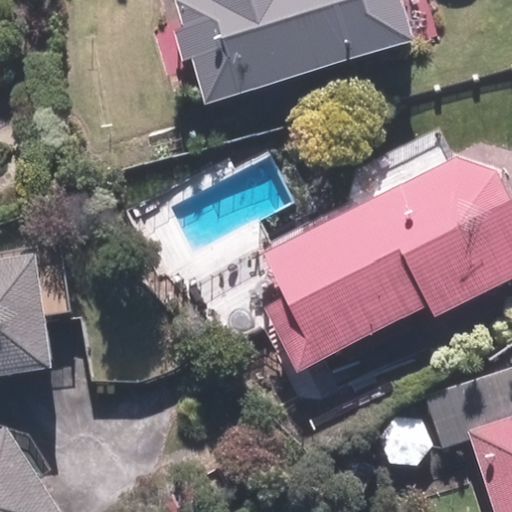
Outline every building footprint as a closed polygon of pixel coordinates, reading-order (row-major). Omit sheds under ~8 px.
[(425,35),(416,0),(194,0),(199,20),(189,22),(197,55),(208,52),(216,86),(425,35)] [(0,163),(26,158),(3,35),(0,35),(0,163)] [(511,211),(482,228),(450,170),(272,266),(292,302),(282,308),(314,368),(439,300),(449,318),(511,283),(511,211)] [(48,261),(0,267),(0,367),(61,360),(48,261)] [(69,475),(28,415),(3,433),(0,429),(0,511),(74,511),(56,485),(69,475)] [(511,511),(511,416),(479,429),(508,511),(511,511)]
